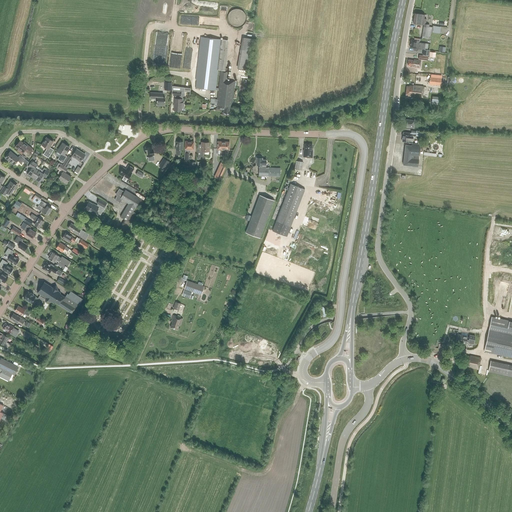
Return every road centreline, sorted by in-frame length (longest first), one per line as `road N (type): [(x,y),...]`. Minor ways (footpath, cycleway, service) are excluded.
road 1 (tertiary): [(326,382),(301,372),(337,331),(361,142),(348,133),(173,129)]
road 2 (unclassified): [(405,359),(410,307),(381,263),(377,241),(411,0)]
road 3 (primary): [(350,318),(402,0)]
road 4 (tertiary): [(330,511),(342,439),(368,403),(366,386)]
road 5 (tertiary): [(511,425),(440,366),(405,359)]
road 6 (residential): [(1,150),(15,134),(60,133),(111,163)]
road 7 (tertiary): [(0,315),(67,210)]
